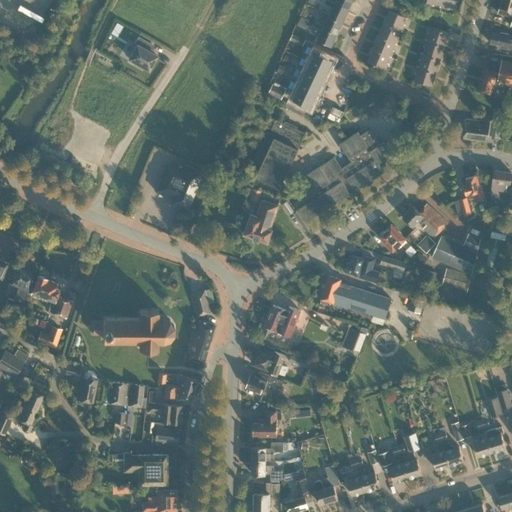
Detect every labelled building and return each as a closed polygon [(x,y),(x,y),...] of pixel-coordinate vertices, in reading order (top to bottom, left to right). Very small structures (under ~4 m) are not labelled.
[(334,4),(335,2),(330,0),(326,0),(325,2),(333,6),(330,14),(329,15),(343,22),(348,10),(334,4)] [(348,10),(353,0),(336,0),(335,2),(334,4),(348,10)] [(511,0),(501,0),(498,12),(511,15),(511,21),(511,26),(511,25),(511,0)] [(403,30),(408,17),(390,9),(384,22),(403,30)] [(329,15),(330,14),(322,10),(320,14),(328,18),(324,25),(324,27),(337,33),(343,22),(329,15)] [(311,20),(302,15),(297,24),(306,28),(311,20)] [(324,27),(324,25),(316,21),(314,25),(322,29),(318,38),(332,45),(337,33),(324,27)] [(123,25),(117,22),(111,32),(117,36),(123,25)] [(397,43),(403,30),(384,22),(379,35),(397,43)] [(445,45),(449,31),(430,25),(426,39),(445,45)] [(501,46),(511,48),(511,33),(501,31),(500,33),(492,32),(490,42),(501,44),(501,46)] [(306,39),(293,33),(290,39),(303,45),(306,39)] [(137,44),(130,58),(136,61),(135,63),(142,67),(143,65),(149,69),(157,55),(148,50),(152,43),(139,35),(135,42),(137,44)] [(392,56),(397,43),(379,35),(373,48),(392,56)] [(441,58),(445,45),(426,39),(422,52),(441,58)] [(327,71),(333,59),(316,51),(317,50),(308,46),(305,52),(313,56),(311,61),(310,63),(327,71)] [(386,69),(392,56),(373,48),(367,61),(386,69)] [(436,72),(441,58),(422,52),(417,65),(436,72)] [(284,60),(289,62),(292,56),(286,54),(284,60)] [(310,63),(311,61),(302,57),(299,63),(308,67),(305,73),(304,74),(322,83),(327,71),(310,63)] [(511,59),(502,58),(499,73),(484,69),(478,91),(494,95),(497,86),(499,79),(506,80),(506,82),(508,82),(508,81),(511,81),(511,59)] [(288,67),(280,63),(277,71),(284,75),(288,67)] [(432,85),(436,72),(417,65),(413,79),(432,85)] [(304,74),(305,73),(297,69),(294,75),(302,79),(300,84),(299,86),(316,94),(322,83),(304,74)] [(311,106),(316,94),(299,86),(300,84),(291,81),(289,86),(297,90),(293,98),(311,106)] [(269,93),(282,99),(286,89),(273,83),(269,93)] [(463,138),(494,141),(495,132),(498,116),(498,115),(484,113),(483,120),(466,118),(466,120),(464,120),(464,125),(465,125),(463,138)] [(304,135),(305,132),(276,119),(269,134),(267,133),(255,160),(262,163),(256,176),(280,187),(282,183),(298,148),(304,135)] [(380,144),(370,129),(361,135),(358,131),(340,143),(352,161),(342,168),(335,157),(320,166),(307,174),(311,179),(301,186),(308,196),(303,199),(306,203),(298,208),(307,221),(350,193),(347,188),(349,186),(352,185),(355,190),(384,171),(379,163),(393,153),(385,141),(380,144)] [(184,168),(168,162),(156,190),(172,197),(170,202),(187,210),(203,171),(185,164),(184,168)] [(511,172),(495,170),(492,189),(506,191),(507,187),(510,187),(511,172)] [(480,185),(477,175),(465,178),(467,184),(464,185),(466,195),(476,192),(478,203),(486,201),(481,185),(480,185)] [(262,190),(254,188),(250,199),(258,201),(262,190)] [(471,212),(467,196),(455,200),(459,215),(471,212)] [(244,233),(269,242),(273,229),(271,228),(279,204),(263,199),(257,215),(251,213),(244,233)] [(282,204),(289,214),(294,210),(287,200),(282,204)] [(448,222),(427,203),(419,211),(413,205),(403,217),(413,226),(418,221),(421,224),(424,221),(427,224),(423,227),(434,237),(448,222)] [(403,248),(405,250),(411,245),(392,224),(387,229),(384,229),(380,233),(380,236),(394,250),(398,246),(402,249),(403,248)] [(432,256),(472,273),(481,238),(469,232),(464,244),(441,234),(432,256)] [(427,252),(436,242),(428,235),(419,245),(427,252)] [(408,249),(413,255),(418,249),(413,244),(408,249)] [(413,260),(422,266),(428,257),(418,252),(413,260)] [(365,255),(364,258),(354,255),(351,262),(347,261),(345,270),(359,274),(358,276),(376,282),(379,271),(372,269),(375,258),(365,255)] [(380,263),(404,270),(406,262),(383,255),(380,263)] [(9,262),(0,258),(0,277),(2,279),(9,262)] [(409,265),(408,270),(420,274),(421,269),(409,265)] [(17,315),(24,298),(34,275),(33,272),(20,267),(17,268),(11,283),(19,287),(14,299),(8,297),(4,305),(14,309),(12,313),(17,315)] [(447,267),(442,284),(467,291),(472,274),(447,267)] [(423,268),(421,276),(430,278),(435,280),(437,272),(423,268)] [(47,278),(38,274),(31,293),(39,296),(39,297),(47,300),(47,299),(52,300),(48,310),(66,317),(72,300),(57,294),(60,289),(55,287),(57,282),(47,278)] [(341,278),(329,275),(322,298),(334,302),(335,298),(348,302),(347,305),(386,317),(392,298),(340,282),(341,278)] [(210,312),(208,303),(205,289),(191,293),(197,316),(198,315),(192,337),(194,337),(188,358),(203,362),(215,323),(205,321),(207,313),(210,312)] [(412,297),(408,309),(421,313),(424,301),(412,297)] [(265,337),(287,346),(291,336),(301,310),(290,306),(288,310),(274,304),(264,326),(268,328),(265,337)] [(157,310),(140,309),(140,317),(103,317),(103,322),(93,322),(93,334),(103,334),(103,338),(139,339),(139,347),(157,347),(157,339),(161,339),(161,341),(163,341),(163,339),(167,337),(169,340),(170,338),(169,336),(171,333),(174,334),(174,332),(172,331),(172,327),(174,326),(174,324),(171,325),(169,321),(170,319),(169,318),(167,320),(163,319),(164,316),(162,316),(161,318),(157,318),(157,310)] [(0,327),(11,332),(15,322),(0,315),(0,327)] [(342,345),(359,352),(368,328),(351,322),(342,345)] [(50,335),(40,331),(37,340),(55,346),(61,329),(53,326),(50,335)] [(0,365),(16,375),(28,354),(18,347),(13,354),(5,349),(0,357),(0,365)] [(279,372),(285,374),(288,365),(282,363),(285,353),(274,350),(273,354),(259,350),(254,364),(271,370),(279,372)] [(309,360),(291,354),(289,360),(307,366),(309,360)] [(309,373),(326,379),(329,370),(312,364),(309,373)] [(65,372),(80,376),(82,369),(67,365),(65,372)] [(94,371),(88,370),(85,372),(84,376),(82,376),(77,398),(93,402),(98,379),(96,379),(96,374),(94,371)] [(29,377),(19,371),(11,383),(22,390),(29,377)] [(268,380),(251,373),(246,386),(256,390),(256,392),(261,394),(262,389),(273,393),(272,394),(278,396),(284,380),(269,375),(268,380)] [(198,379),(182,375),(179,385),(166,384),(164,399),(174,400),(175,390),(179,391),(179,393),(193,397),(198,379)] [(110,403),(126,405),(128,383),(124,383),(124,382),(114,381),(112,393),(111,393),(110,403)] [(128,405),(146,407),(147,397),(142,397),(144,385),(130,383),(128,405)] [(511,405),(511,402),(508,387),(497,391),(502,408),(511,405)] [(32,391),(28,390),(15,417),(26,422),(23,427),(24,431),(27,432),(30,430),(33,425),(31,424),(44,395),(32,390),(32,391)] [(503,413),(497,395),(487,399),(492,416),(503,413)] [(162,403),(155,402),(148,402),(147,411),(161,412),(161,420),(181,422),(183,405),(162,403)] [(277,410),(266,410),(266,418),(259,418),(259,422),(253,422),(253,434),(262,434),(262,435),(277,435),(277,419),(277,410)] [(124,412),(117,411),(116,422),(123,423),(124,412)] [(11,417),(1,413),(0,415),(0,431),(4,433),(11,417)] [(479,428),(485,427),(482,418),(476,420),(479,428)] [(162,422),(146,420),(145,431),(152,432),(153,428),(157,429),(155,439),(177,442),(179,429),(168,428),(161,427),(162,422)] [(464,438),(459,420),(451,423),(457,440),(464,438)] [(492,451),(506,447),(502,433),(504,433),(502,425),(496,427),(498,433),(488,437),(492,451)] [(440,431),(442,439),(448,438),(445,426),(439,427),(440,431)] [(421,447),(416,431),(404,435),(409,451),(421,447)] [(437,441),(442,439),(440,431),(434,433),(437,441)] [(432,446),(428,434),(421,437),(425,448),(432,446)] [(478,455),(492,451),(488,437),(474,441),(478,455)] [(283,451),(284,441),(272,441),(272,447),(267,447),(267,446),(253,446),(253,459),(266,460),(274,460),(275,450),(283,451)] [(446,450),(450,464),(464,460),(460,445),(454,447),(453,444),(450,444),(449,441),(444,443),(446,449),(446,450)] [(398,444),(400,452),(406,451),(404,443),(398,444)] [(394,454),(400,452),(398,444),(392,446),(394,454)] [(380,460),(376,449),(368,451),(371,463),(380,460)] [(392,462),(388,450),(378,453),(382,465),(392,462)] [(436,468),(450,464),(446,450),(432,454),(436,468)] [(139,454),(131,454),(131,452),(124,452),(124,471),(139,471),(139,484),(167,483),(167,453),(139,453),(139,454)] [(361,456),(356,458),(358,466),(364,464),(361,456)] [(302,457),(296,458),(298,468),(304,466),(302,457)] [(354,458),(350,459),(352,467),(358,466),(356,458),(354,458)] [(408,477),(422,473),(417,458),(404,462),(408,477)] [(253,459),(252,473),(266,473),(271,473),(271,479),(280,479),(283,479),(283,469),(274,469),(274,464),(266,464),(266,460),(253,459)] [(394,481),(408,477),(404,462),(390,467),(394,481)] [(335,464),(326,467),(329,476),(324,477),(326,484),(327,486),(324,487),(322,481),(320,480),(315,481),(314,483),(320,503),(338,498),(334,485),(340,483),(335,464)] [(299,470),(284,474),(286,480),(300,476),(299,470)] [(366,490),(380,486),(375,471),(362,475),(366,490)] [(352,494),(366,490),(362,475),(348,480),(352,494)] [(306,477),(295,480),(299,493),(304,491),(310,489),(307,478),(306,477)] [(279,483),(273,482),(273,493),(255,492),(255,511),(268,511),(269,511),(270,498),(280,499),(280,483),(279,483)] [(114,484),(114,492),(130,491),(130,483),(114,484)] [(176,489),(176,488),(156,489),(156,497),(148,497),(149,502),(142,502),(143,511),(177,510),(176,498),(178,496),(178,491),(176,489)] [(304,491),(299,493),(298,493),(300,497),(287,501),(290,511),(309,506),(305,495),(304,491)] [(509,511),(508,506),(511,504),(511,492),(499,496),(502,508),(503,511),(509,511)] [(485,511),(483,502),(470,506),(472,511),(485,511)]
